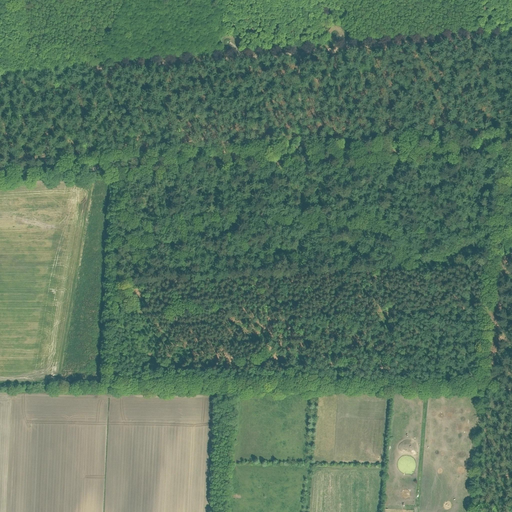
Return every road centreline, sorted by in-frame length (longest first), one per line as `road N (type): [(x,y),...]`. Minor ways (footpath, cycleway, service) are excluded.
road 1 (unclassified): [(0,173),(511,153)]
road 2 (track): [(97,68),(297,51),(301,160)]
road 3 (track): [(297,51),(482,35)]
